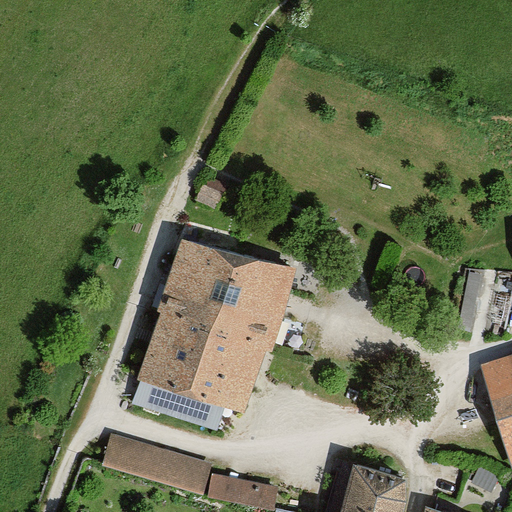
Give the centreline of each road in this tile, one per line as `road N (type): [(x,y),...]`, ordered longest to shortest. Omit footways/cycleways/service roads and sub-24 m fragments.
road 1 (track): [(290,0),(265,28),(199,150),(100,411),(49,511)]
road 2 (track): [(511,340),(456,370),(453,435),(232,445),(100,411)]
